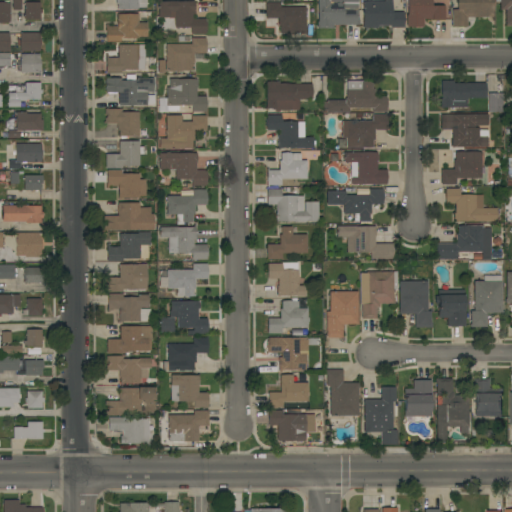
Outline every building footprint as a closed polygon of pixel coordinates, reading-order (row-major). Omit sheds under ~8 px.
[(19,0),(20,9),(12,10),(11,0),(19,0)] [(146,0),(146,8),(137,8),(137,9),(117,10),(117,3),(116,3),(116,0),(146,0)] [(204,19),(204,22),(206,22),(206,30),(205,30),(205,34),(190,34),(190,28),(174,28),(174,18),(168,18),(158,18),(158,1),(176,1),(176,2),(189,2),(189,1),(192,1),(192,0),(193,0),(194,11),(194,14),(192,14),(192,19),(204,19)] [(332,25),(332,29),(316,28),(316,22),(317,22),(317,0),(351,0),(351,2),(356,2),(356,9),(357,9),(357,20),(358,20),(358,25),(332,25)] [(390,28),(390,26),(377,26),(377,28),(362,29),(361,2),(374,1),(374,0),(391,0),(391,13),(403,12),(403,28),(390,28)] [(405,27),(405,15),(407,15),(407,0),(431,0),(431,6),(444,6),(444,21),(430,21),(430,19),(423,19),(423,27),(405,27)] [(466,18),(466,27),(451,27),(451,10),(456,10),(456,0),(492,0),(492,18),(466,18)] [(511,0),(511,26),(505,26),(505,10),(499,10),(499,2),(495,2),(495,0),(511,0)] [(39,9),(41,9),(41,13),(39,13),(39,19),(24,20),(24,19),(23,19),(23,15),(24,15),(24,2),(39,2),(39,9)] [(9,22),(0,22),(0,3),(9,3),(9,22)] [(305,7),(305,34),(279,34),(279,26),(277,26),(277,19),(265,19),(265,3),(280,3),(280,7),(305,7)] [(120,38),(120,42),(105,42),(105,24),(108,24),(108,26),(116,26),(116,14),(138,14),(138,23),(146,23),(146,37),(137,37),(137,39),(120,38)] [(0,52),(0,33),(8,33),(8,52),(0,52)] [(19,52),(19,33),(39,33),(39,52),(19,52)] [(190,44),(190,38),(205,38),(205,54),(193,54),(193,63),(191,63),(191,69),(193,69),(193,71),(181,71),(165,71),(165,62),(165,44),(190,44)] [(144,45),(144,70),(120,70),(120,73),(105,73),(105,55),(107,55),(107,58),(117,58),(117,45),(144,45)] [(0,53),(8,53),(8,67),(0,67),(0,53)] [(39,54),(39,73),(20,73),(20,54),(39,54)] [(118,106),(118,92),(105,92),(105,88),(104,88),(104,83),(105,83),(105,78),(121,78),(121,75),(135,75),(135,80),(135,78),(152,78),(152,92),(146,92),(146,106),(118,106)] [(205,97),(205,112),(191,112),(191,105),(178,105),(178,112),(158,112),(158,98),(165,98),(165,88),(168,88),(168,79),(177,79),(177,80),(195,80),(195,97),(205,97)] [(348,108),(348,112),(326,113),(326,112),(321,112),(321,102),(326,102),(326,101),(344,101),(344,97),(346,97),(346,81),(361,81),(361,82),(373,82),(373,84),(371,84),(371,89),(373,89),(373,97),(385,97),(385,112),(371,112),(371,108),(348,108)] [(485,83),(485,98),(466,98),(466,108),(439,108),(439,99),(440,99),(440,81),(453,81),(453,83),(485,83)] [(279,111),(279,112),(274,112),(274,110),(271,110),(271,109),(265,109),(265,82),(278,82),(278,83),(287,83),(288,84),(311,84),(311,99),(298,99),(298,110),(279,111)] [(24,83),(39,83),(39,90),(41,90),(41,94),(39,94),(39,100),(25,100),(25,101),(19,101),(19,107),(7,107),(7,93),(24,93),(24,83)] [(138,137),(118,137),(118,131),(117,131),(117,124),(103,124),(103,122),(104,122),(104,118),(105,118),(105,115),(104,115),(104,109),(121,109),(121,112),(138,112),(138,137)] [(19,131),(19,138),(7,138),(7,130),(15,130),(15,112),(26,112),(26,114),(39,114),(39,120),(42,120),(42,131),(19,131)] [(371,121),(371,115),(386,115),(386,132),(384,132),(384,130),(374,130),(374,140),(372,140),(372,148),(362,148),(344,148),(344,146),(338,146),(338,138),(341,138),(341,121),(371,121)] [(440,130),(440,126),(439,126),(439,118),(440,118),(440,115),(455,115),(455,121),(471,121),(471,130),(487,131),(487,138),(486,138),(486,148),(453,147),(453,149),(451,149),(451,138),(450,138),(451,130),(440,130)] [(165,116),(181,116),(181,122),(191,122),(191,116),(206,116),(206,131),(193,131),(193,140),(191,140),(191,148),(182,148),(182,149),(158,149),(158,139),(165,139),(165,116)] [(294,148),(281,148),(279,148),(279,150),(277,150),(277,139),(276,139),(276,135),(279,135),(279,131),(266,131),(266,116),(281,116),(281,122),(297,122),(303,122),(303,137),(312,137),(312,148),(294,148)] [(121,166),(121,169),(105,169),(105,154),(118,154),(118,141),(138,141),(138,147),(143,147),(143,154),(138,154),(138,166),(121,166)] [(40,144),(40,162),(19,162),(19,169),(7,169),(7,161),(14,161),(14,144),(40,144)] [(358,152),(358,153),(376,152),(376,154),(377,154),(377,160),(376,160),(376,170),(386,170),(386,185),(350,185),(350,178),(350,163),(343,163),(343,152),(358,152)] [(480,152),(480,178),(455,179),(455,185),(440,185),(440,169),(453,169),(453,160),(454,160),(454,152),(480,152)] [(196,153),(196,164),(195,164),(195,171),(205,171),(205,186),(191,186),(191,179),(175,179),(175,170),(169,170),(169,169),(158,170),(158,154),(196,153)] [(281,179),(281,186),(268,186),(268,187),(266,187),(266,169),(268,169),(268,170),(278,170),(278,161),(280,161),(280,153),(300,153),(300,161),(306,161),(306,179),(281,179)] [(138,180),(144,180),(144,196),(138,196),(138,198),(118,198),(118,186),(108,186),(108,188),(106,188),(106,170),(120,170),(120,174),(138,174),(138,180)] [(9,172),(18,172),(17,184),(9,184),(9,172)] [(42,175),(42,184),(40,184),(40,190),(23,191),(23,175),(42,175)] [(368,195),(368,189),(382,189),(382,204),(370,204),(370,214),(368,214),(368,220),(370,220),(370,222),(353,222),(353,214),(342,214),(342,205),(326,205),(326,191),(344,191),(344,195),(368,195)] [(473,222),(473,221),(454,221),(454,220),(453,220),(453,213),(454,213),(454,204),(445,204),(445,189),(459,189),(459,195),(482,195),(482,208),(496,208),(496,222),(473,222)] [(192,196),(191,190),(205,190),(205,205),(194,205),(194,215),(192,215),(192,222),(182,222),(182,225),(176,225),(176,215),(166,215),(166,196),(192,196)] [(318,222),(305,222),(294,222),(276,222),(276,221),(275,221),(275,213),(276,213),(276,205),(266,205),(266,190),(280,190),(280,196),(296,196),(303,196),(303,212),(304,212),(304,202),(317,202),(318,222)] [(138,203),(138,208),(150,208),(150,214),(153,214),(153,231),(103,231),(103,226),(106,226),(106,221),(103,221),(103,216),(117,216),(117,203),(138,203)] [(25,205),(25,206),(40,206),(40,212),(42,212),(42,218),(40,218),(40,223),(25,223),(25,222),(2,222),(1,206),(25,205)] [(177,227),(177,228),(190,228),(190,227),(193,227),(193,225),(195,225),(195,236),(196,236),(196,240),(193,240),(193,245),(206,245),(206,248),(207,248),(207,256),(206,256),(206,260),(191,260),(191,254),(176,254),(176,251),(167,251),(167,238),(159,238),(159,227),(177,227)] [(457,253),(457,259),(452,259),(452,260),(436,260),(436,244),(455,244),(455,234),(457,234),(457,226),(465,226),(465,225),(483,225),(483,228),(490,228),(490,260),(481,260),(481,253),(457,253)] [(369,259),(369,253),(346,253),(346,238),(337,238),(337,237),(336,237),(336,226),(356,226),(356,227),(373,227),(373,226),(375,226),(375,237),(374,237),(374,244),(392,244),(392,259),(369,259)] [(281,254),(281,259),(266,259),(266,245),(279,245),(279,235),(280,235),(280,227),(291,227),(291,235),(306,235),(306,254),(281,254)] [(121,259),(121,262),(106,262),(106,244),(108,244),(108,247),(110,247),(117,247),(117,246),(118,246),(118,234),(137,234),(137,232),(149,232),(149,245),(148,245),(147,259),(121,259)] [(40,233),(40,257),(23,257),(23,256),(14,256),(14,233),(40,233)] [(146,290),(122,290),(122,292),(106,292),(106,278),(118,278),(118,264),(146,264),(146,290)] [(192,270),(192,264),(206,264),(206,279),(194,279),(194,289),(192,289),(192,295),(194,295),(194,297),(175,297),(175,289),(166,289),(166,288),(159,288),(159,271),(166,271),(166,270),(192,270)] [(276,296),(276,286),(277,286),(277,279),(267,279),(266,264),(281,264),(281,270),(297,270),(297,286),(304,286),(304,297),(295,297),(295,296),(276,296)] [(0,265),(13,265),(14,279),(0,279),(0,265)] [(42,268),(42,283),(23,283),(23,268),(42,268)] [(396,291),(392,291),(392,299),(394,299),(394,304),(376,304),(376,319),(360,319),(360,304),(365,304),(365,303),(359,303),(359,273),(365,273),(365,272),(396,272),(396,291)] [(501,311),(502,311),(502,314),(486,314),(486,327),(469,327),(469,324),(470,324),(470,311),(473,311),(473,281),(483,281),(483,276),(500,276),(500,281),(501,281),(501,311)] [(426,311),(430,311),(430,322),(431,322),(431,328),(414,328),(414,314),(398,314),(398,309),(398,282),(426,281),(426,311)] [(464,290),(464,310),(465,310),(465,326),(446,327),(446,318),(437,318),(437,290),(464,290)] [(357,292),(357,321),(357,325),(342,325),(342,338),(324,338),(324,335),(325,335),(325,312),(328,312),(328,292),(357,292)] [(122,294),(122,297),(137,297),(137,295),(148,295),(148,307),(139,307),(139,309),(149,309),(149,322),(118,322),(118,310),(109,310),(109,312),(107,312),(107,294),(122,294)] [(0,295),(18,295),(19,307),(12,307),(12,314),(0,314),(0,295)] [(40,306),(42,306),(42,310),(41,310),(41,316),(22,316),(21,310),(25,310),(25,299),(40,299),(40,306)] [(177,301),(177,302),(197,301),(197,303),(198,303),(198,310),(197,310),(197,319),(206,319),(207,334),(193,334),(193,335),(186,336),(186,330),(192,330),(192,328),(177,328),(176,318),(169,318),(169,311),(170,311),(169,301),(177,301)] [(281,328),(281,334),(267,334),(267,318),(279,318),(279,309),(281,309),(281,301),(298,301),(298,309),(307,309),(307,318),(308,318),(308,322),(307,322),(307,328),(281,328)] [(172,332),(172,317),(158,317),(158,332),(172,332)] [(150,326),(150,350),(147,350),(147,351),(124,351),(124,354),(106,354),(106,340),(119,339),(119,326),(150,326)] [(41,337),(42,337),(43,340),(41,340),(41,347),(26,347),(26,346),(23,346),(23,341),(25,341),(25,330),(41,330),(41,337)] [(1,343),(0,332),(10,332),(11,343),(1,343)] [(192,344),(192,338),(205,338),(205,337),(206,337),(206,355),(205,355),(205,353),(195,353),(195,363),(193,363),(193,370),(183,370),(183,371),(167,371),(162,371),(162,362),(167,362),(167,344),(192,344)] [(305,371),(296,371),(296,370),(282,370),(283,371),(280,371),(280,373),(278,373),(278,360),(277,360),(277,357),(280,357),(280,353),(267,353),(267,350),(266,350),(266,341),(267,341),(267,338),(280,338),(305,338),(306,354),(305,354),(305,371)] [(0,354),(0,346),(5,346),(5,345),(7,345),(7,346),(21,346),(21,354),(0,354)] [(122,356),(122,359),(137,359),(137,358),(149,358),(149,369),(147,369),(147,378),(140,378),(140,383),(119,384),(119,378),(118,378),(118,371),(104,371),(104,369),(106,368),(106,365),(107,365),(107,361),(106,361),(105,356),(122,356)] [(0,357),(1,357),(18,357),(18,371),(24,371),(24,360),(43,360),(43,369),(41,369),(41,376),(24,376),(24,375),(17,375),(17,371),(2,371),(2,374),(0,374),(0,357)] [(358,416),(329,417),(329,386),(326,386),(325,375),(324,375),(324,370),(342,370),(342,383),(358,383),(358,388),(357,388),(358,416)] [(170,402),(170,375),(178,375),(178,376),(198,376),(198,385),(197,385),(197,393),(207,393),(207,408),(193,408),(193,402),(170,402)] [(282,402),(282,408),(267,408),(267,393),(279,393),(279,383),(281,383),(281,377),(279,377),(279,375),(292,375),(292,383),(307,383),(307,402),(282,402)] [(435,384),(434,384),(434,379),(451,379),(451,391),(453,391),(453,395),(469,395),(469,400),(468,400),(468,427),(466,427),(467,434),(458,434),(458,427),(445,427),(445,444),(436,444),(435,384)] [(474,417),(474,397),(473,397),(473,383),(472,383),(472,379),(489,379),(489,383),(488,383),(488,389),(502,389),(502,392),(500,392),(500,393),(502,393),(502,397),(501,397),(501,411),(501,416),(474,417)] [(403,417),(403,389),(412,389),(412,380),(430,380),(430,417),(403,417)] [(395,402),(391,402),(391,430),(396,430),(396,445),(379,445),(379,433),(363,433),(363,400),(380,400),(380,387),(395,387),(395,402)] [(0,388),(18,388),(18,403),(12,403),(12,407),(0,407),(0,388)] [(122,413),(122,416),(104,416),(104,411),(107,411),(107,406),(104,406),(104,401),(118,401),(118,388),(154,388),(154,400),(150,401),(150,403),(142,403),(142,401),(140,401),(140,412),(122,413)] [(41,409),(26,409),(26,391),(41,391),(41,409)] [(305,433),(304,433),(304,441),(295,442),(295,441),(277,441),(277,440),(276,440),(276,433),(277,433),(277,426),(268,426),(268,411),(281,410),(281,415),(296,415),(304,415),(305,433)] [(192,415),(192,411),(207,411),(208,426),(197,426),(197,442),(167,442),(167,415),(192,415)] [(148,444),(119,444),(119,436),(122,436),(122,431),(108,431),(107,418),(124,417),(124,420),(148,419),(148,444)] [(13,439),(13,427),(26,427),(26,422),(41,422),(41,429),(43,429),(43,433),(41,433),(41,439),(13,439)] [(2,511),(2,501),(18,500),(18,505),(24,505),(24,508),(42,508),(42,511),(2,511)] [(178,511),(163,511),(163,507),(148,508),(148,511),(118,511),(118,504),(146,503),(146,504),(163,504),(163,503),(178,502),(178,511)]
